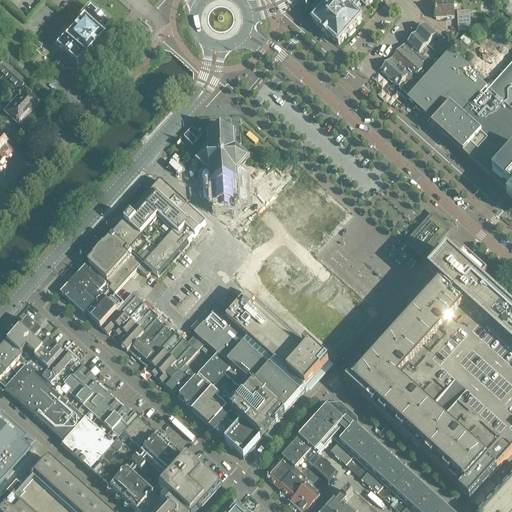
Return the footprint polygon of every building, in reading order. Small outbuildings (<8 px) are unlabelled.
[(333,0),(327,7),(326,6),(325,4),(319,11),(320,12),(320,13),(321,14),(312,23),(322,32),(321,33),(319,31),(316,34),(327,44),(329,41),(328,39),(329,38),(339,47),(347,37),(348,38),(355,31),(353,30),(362,20),(361,20),(363,17),(356,11),(362,4),(366,7),(372,0),(347,0),(344,4),(339,0),(333,0)] [(487,0),(497,8),(504,0),(487,0)] [(435,4),(435,5),(436,21),(454,20),(454,3),(435,4)] [(83,21),(58,49),(75,65),(83,56),(85,57),(102,38),(101,37),(108,28),(89,11),(82,20),(83,21)] [(470,11),(457,12),(458,31),(471,31),(470,11)] [(424,26),(415,36),(428,46),(436,37),(438,40),(438,42),(442,46),(445,42),(427,26),(426,28),(424,26)] [(428,46),(415,36),(407,45),(409,47),(408,49),(427,66),(430,63),(430,62),(425,58),(423,58),(420,55),(428,46)] [(470,43),(466,39),(462,43),(466,47),(470,43)] [(491,77),(511,49),(511,48),(504,42),(483,70),(491,77)] [(404,93),(427,66),(408,49),(404,46),(381,71),(399,88),(400,88),(399,90),(401,92),(403,91),(404,92),(403,92),(404,93)] [(427,66),(404,93),(424,111),(421,114),(434,125),(432,127),(494,184),(496,182),(511,163),(511,66),(487,94),(467,75),(469,73),(450,54),(448,53),(449,51),(444,46),(430,62),(430,63),(427,66)] [(498,81),(511,63),(511,51),(492,77),(498,81)] [(0,68),(0,74),(3,77),(0,79),(0,85),(12,96),(7,102),(12,107),(5,115),(11,121),(7,125),(5,123),(3,125),(0,122),(0,129),(3,132),(4,130),(11,136),(17,129),(18,129),(19,128),(21,129),(30,119),(28,117),(39,105),(25,93),(30,87),(4,64),(0,68)] [(229,123),(212,124),(212,133),(207,133),(207,137),(202,137),(203,150),(205,151),(196,161),(195,161),(195,162),(197,162),(206,171),(204,173),(204,174),(203,174),(203,175),(203,176),(203,177),(203,178),(204,197),(204,198),(204,199),(205,199),(205,200),(205,201),(206,201),(206,202),(207,202),(208,203),(209,203),(210,203),(211,203),(213,203),(213,206),(214,206),(214,205),(217,205),(218,212),(219,211),(233,210),(233,211),(234,211),(234,204),(237,204),(237,205),(238,205),(237,201),(240,201),(241,201),(242,201),(243,201),(243,200),(244,200),(244,199),(245,199),(245,198),(246,197),(246,196),(246,195),(245,175),(245,174),(245,173),(244,172),(244,171),(243,171),(243,170),(241,169),(249,159),(250,159),(250,158),(249,158),(240,149),(241,148),(241,135),(236,135),(235,131),(231,131),(229,123)] [(0,135),(3,132),(0,129),(0,169),(2,169),(5,166),(4,163),(11,155),(10,151),(6,147),(6,146),(0,140),(0,135)] [(511,163),(496,182),(494,184),(502,190),(511,198),(511,196),(511,163)] [(295,185),(221,269),(330,366),(405,279),(405,269),(307,182),(295,185)] [(206,225),(186,207),(160,184),(144,201),(190,243),(206,225)] [(190,243),(144,201),(113,237),(153,272),(159,278),(190,243)] [(249,202),(241,211),(249,219),(257,210),(249,202)] [(440,239),(447,230),(434,218),(409,245),(423,257),(440,239)] [(147,279),(153,272),(113,237),(88,265),(111,286),(110,289),(116,294),(140,268),(143,271),(141,273),(147,279)] [(350,383),(347,387),(373,411),(417,450),(444,474),(461,490),(458,493),(470,504),(473,500),(490,482),(490,481),(511,457),(511,447),(507,443),(511,437),(511,313),(480,284),(488,276),(466,256),(458,265),(448,256),(429,278),(438,286),(350,383)] [(86,267),(78,275),(103,298),(110,291),(107,288),(108,287),(86,267)] [(103,298),(78,275),(68,286),(81,297),(86,293),(96,303),(98,301),(99,302),(103,298)] [(81,297),(68,286),(60,294),(70,303),(71,304),(72,303),(75,307),(84,316),(96,303),(86,293),(81,297)] [(231,293),(225,300),(232,306),(237,310),(243,303),(231,293)] [(124,304),(101,329),(109,336),(113,332),(124,342),(120,346),(128,353),(131,349),(158,318),(132,294),(124,304)] [(330,367),(250,295),(243,303),(237,310),(227,321),(250,342),(306,393),(330,367)] [(102,300),(88,316),(92,320),(91,321),(101,329),(124,304),(115,296),(107,304),(102,300)] [(251,386),(285,416),(306,393),(250,342),(227,321),(217,313),(188,345),(198,353),(205,345),(228,366),(251,386)] [(158,318),(131,349),(141,357),(166,329),(157,321),(159,318),(158,318)] [(26,321),(18,330),(41,351),(47,356),(55,347),(26,321)] [(166,329),(141,357),(164,378),(164,382),(162,385),(164,386),(165,386),(167,388),(180,374),(198,353),(188,345),(176,334),(171,330),(169,332),(166,329)] [(41,351),(18,330),(5,345),(28,365),(41,351)] [(28,365),(5,345),(0,350),(0,387),(4,391),(5,391),(13,398),(36,373),(28,365)] [(211,365),(178,400),(193,413),(202,403),(233,370),(228,366),(205,345),(198,353),(211,365)] [(63,354),(55,347),(47,356),(41,351),(28,365),(36,373),(53,389),(72,368),(69,365),(71,362),(63,354)] [(84,421),(64,443),(60,447),(89,472),(136,420),(79,369),(77,372),(72,368),(53,389),(51,392),(84,421)] [(194,413),(192,415),(194,417),(206,425),(207,424),(212,427),(209,431),(210,432),(212,429),(212,430),(215,426),(228,412),(251,386),(233,370),(193,413),(194,413)] [(53,389),(36,373),(13,398),(64,443),(84,421),(51,392),(53,389)] [(180,374),(167,388),(166,388),(175,396),(189,382),(188,381),(192,378),(188,374),(185,378),(180,374)] [(239,422),(242,425),(261,441),(285,416),(251,386),(228,412),(239,422)] [(307,434),(299,442),(317,458),(318,458),(342,431),(347,436),(338,446),(332,453),(331,454),(344,465),(346,468),(348,470),(394,511),(453,511),(358,426),(358,419),(341,404),(327,405),(304,431),(307,434)] [(212,429),(210,432),(215,436),(215,435),(225,444),(242,425),(239,422),(228,412),(212,430),(212,429)] [(0,416),(0,483),(33,446),(0,416)] [(156,437),(136,420),(89,472),(108,489),(156,437)] [(242,425),(225,444),(243,460),(261,441),(242,425)] [(156,437),(108,489),(133,511),(136,511),(156,490),(183,461),(156,437)] [(317,458),(299,442),(291,451),(309,467),(314,472),(328,485),(336,475),(322,462),(318,458),(317,458)] [(309,467),(291,451),(282,461),(306,481),(323,497),(330,490),(307,469),(309,467)] [(105,511),(47,460),(0,511),(105,511)] [(183,461),(156,490),(166,499),(180,511),(197,511),(218,490),(189,464),(188,465),(183,461)] [(279,492),(280,498),(282,498),(287,502),(306,481),(282,461),(269,476),(268,480),(281,492),(279,492)] [(306,481),(287,502),(297,511),(310,511),(323,498),(323,497),(306,481)] [(511,511),(511,487),(505,496),(490,482),(473,500),(485,511),(511,511)] [(156,490),(136,511),(173,511),(163,503),(166,499),(156,490)] [(373,511),(352,493),(350,495),(349,494),(338,506),(332,509),(328,511),(373,511)]
